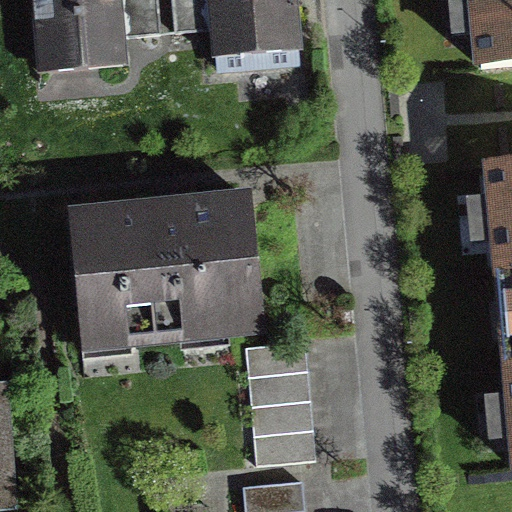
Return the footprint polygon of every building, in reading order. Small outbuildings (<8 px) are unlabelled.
[(36,0),(41,62),(122,55),(120,40),(160,36),(157,0),(36,0)] [(298,66),(296,39),(292,0),(171,0),(174,34),(214,31),(218,73),(298,66)] [(511,0),(475,0),(482,68),(511,65),(511,0)] [(511,274),(511,364),(508,365),(511,404),(511,165),(491,167),(500,275),(511,274)] [(70,221),(81,337),(85,337),(121,333),(122,343),(187,336),(186,326),(222,323),(223,333),(263,329),(250,202),(70,221)] [(248,379),(307,374),(304,344),(245,350),(248,379)] [(250,409),(310,404),(307,374),(248,379),(250,409)] [(0,511),(17,511),(8,383),(0,383),(0,511)] [(253,439),(312,433),(310,404),(250,409),(253,439)] [(315,463),(312,433),(253,439),(256,468),(315,463)] [(304,511),(302,484),(243,490),(244,511),(304,511)]
